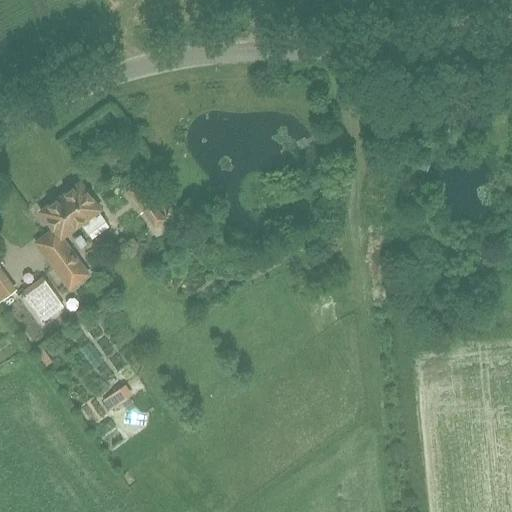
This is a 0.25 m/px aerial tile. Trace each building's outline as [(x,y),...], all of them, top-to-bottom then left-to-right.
[(88,230),(105,218),(99,209),(100,208),(81,182),(42,211),(55,229),(38,241),(71,286),(89,273),(62,236),(82,222),(88,230)] [(156,224),(165,217),(144,189),(135,195),(156,224)] [(0,303),(17,291),(0,268),(0,303)] [(53,293),(42,277),(23,292),(34,307),(53,293)] [(125,308),(108,314),(113,329),(130,323),(125,308)] [(76,363),(92,379),(106,365),(90,349),(76,363)] [(133,384),(120,394),(129,406),(142,395),(133,384)]
